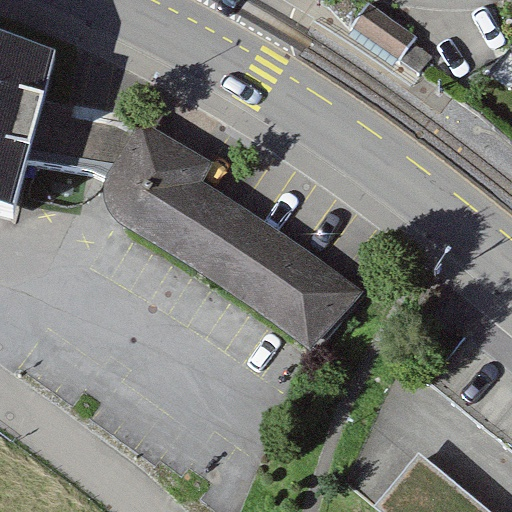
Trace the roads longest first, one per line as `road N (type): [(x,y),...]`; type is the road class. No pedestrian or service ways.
road 1 (tertiary): [(217,55),(381,160),(511,260)]
road 2 (residential): [(0,398),(144,511)]
road 3 (tertiary): [(110,0),(217,55)]
